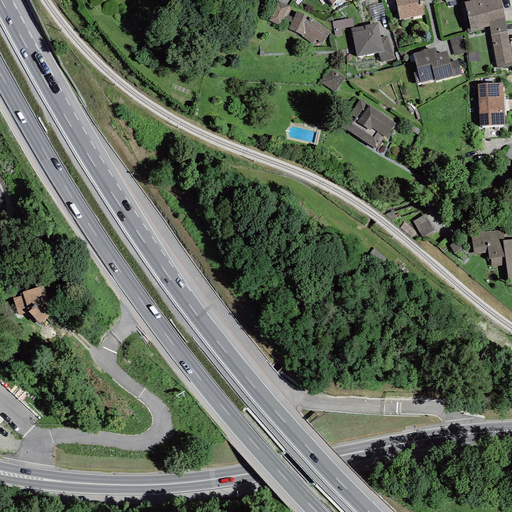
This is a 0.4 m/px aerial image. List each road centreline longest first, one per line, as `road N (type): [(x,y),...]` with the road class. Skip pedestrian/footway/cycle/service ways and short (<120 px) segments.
road 1 (motorway): [(368,511),(234,365),(164,271),(101,178),(1,0)]
road 2 (motorway): [(0,73),(145,307),(317,511)]
road 3 (secondary): [(511,435),(201,479),(129,483),(0,470)]
